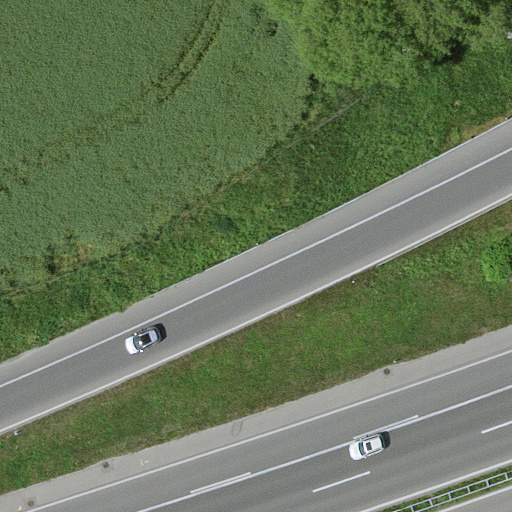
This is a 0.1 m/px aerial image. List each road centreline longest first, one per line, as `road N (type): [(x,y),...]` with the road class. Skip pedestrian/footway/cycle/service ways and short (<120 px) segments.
road 1 (motorway): [(511,169),(0,405)]
road 2 (motorway): [(511,421),(248,511)]
